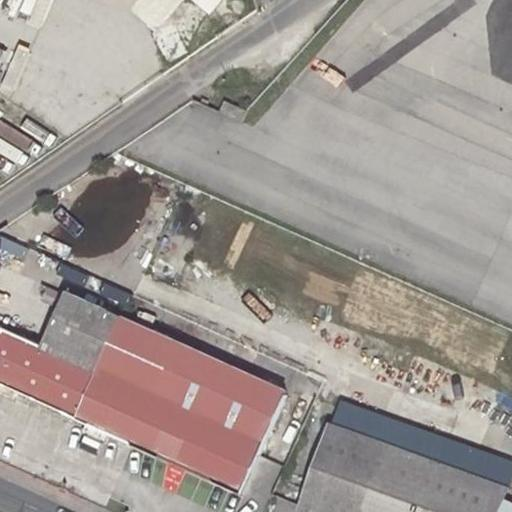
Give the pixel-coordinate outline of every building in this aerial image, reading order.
[(186,0),(213,13),(219,0),(186,0)] [(287,397),(67,295),(44,347),(265,447),(287,397)] [(0,384),(243,495),(266,448),(265,447),(44,347),(0,327),(0,384)] [(506,487),(335,414),(299,497),(333,511),(494,511),(500,501),(506,487)] [(511,511),(511,506),(500,501),(494,511),(511,511)]
